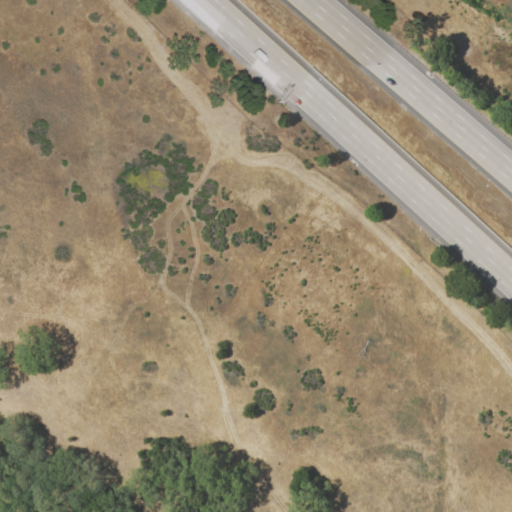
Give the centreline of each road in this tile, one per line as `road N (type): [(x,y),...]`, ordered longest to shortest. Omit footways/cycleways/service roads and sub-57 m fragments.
road 1 (motorway): [(204,0),(511,279)]
road 2 (motorway): [(511,172),(313,0)]
